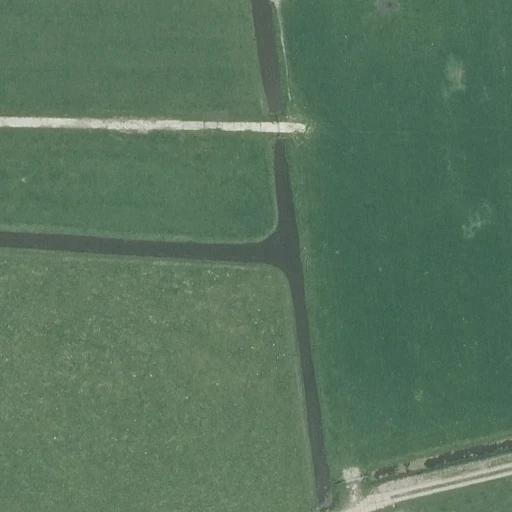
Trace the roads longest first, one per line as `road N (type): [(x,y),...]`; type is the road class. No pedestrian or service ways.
road 1 (track): [(0,123),(302,128)]
road 2 (track): [(511,469),(350,511)]
